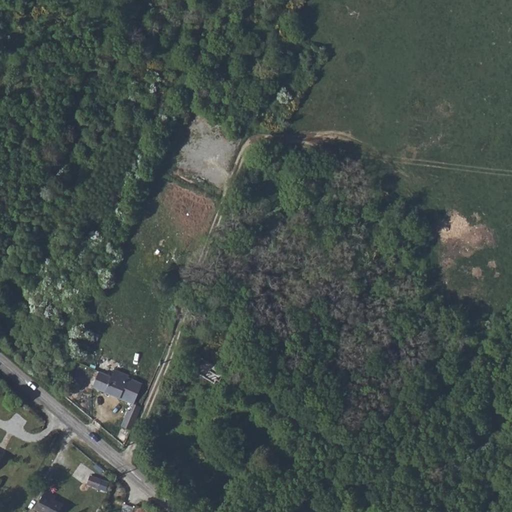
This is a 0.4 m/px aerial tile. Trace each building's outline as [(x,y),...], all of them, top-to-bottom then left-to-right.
[(247,371),(204,349),(197,362),(221,374),(224,368),(229,370),(226,374),(242,381),(247,371)] [(128,370),(115,363),(106,379),(143,398),(151,379),(138,373),(140,371),(129,366),(128,370)] [(125,422),(138,426),(144,410),(132,406),(125,422)] [(0,473),(2,474),(11,454),(0,448),(0,473)] [(73,473),(101,493),(109,481),(81,462),(73,473)] [(113,495),(116,489),(110,485),(107,491),(113,495)] [(71,511),(76,500),(67,495),(67,492),(58,489),(50,505),(61,510),(60,511),(71,511)]
